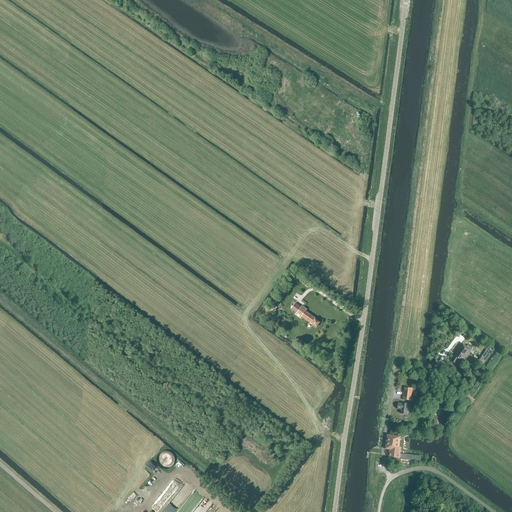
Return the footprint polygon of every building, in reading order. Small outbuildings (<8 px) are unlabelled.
[(316,327),(320,322),(315,319),(315,318),(305,311),(307,309),(302,306),(301,308),(295,303),(291,309),(295,313),(294,314),(295,315),(300,319),(301,317),(311,324),(316,327)] [(471,350),(466,347),(461,343),(453,354),(454,354),(450,360),(456,364),(458,362),(461,364),(471,350)] [(479,364),(481,365),(489,354),(485,351),(481,356),(479,355),(475,361),(479,364)] [(403,400),(411,401),(412,389),(404,388),(403,400)] [(406,414),(407,404),(398,403),(397,407),(401,408),(400,413),(406,414)] [(400,454),(401,448),(399,447),(400,436),(387,435),(385,449),(389,450),(388,457),(399,458),(401,458),(400,459),(419,461),(420,457),(400,454)] [(165,470),(166,470),(167,470),(168,469),(169,469),(170,468),(171,468),(171,467),(172,467),(173,466),(173,465),(174,464),(174,463),(174,462),(174,461),(174,460),(174,459),(174,458),(173,457),(173,456),(173,455),(172,455),(171,454),(170,453),(169,453),(168,452),(167,452),(166,452),(165,452),(164,452),(163,452),(162,453),(161,453),(160,454),(159,455),(158,456),(158,457),(157,458),(157,459),(157,460),(157,461),(157,462),(157,463),(157,464),(158,465),(158,466),(159,466),(159,467),(160,468),(161,468),(162,469),(163,469),(164,470),(165,470)]
